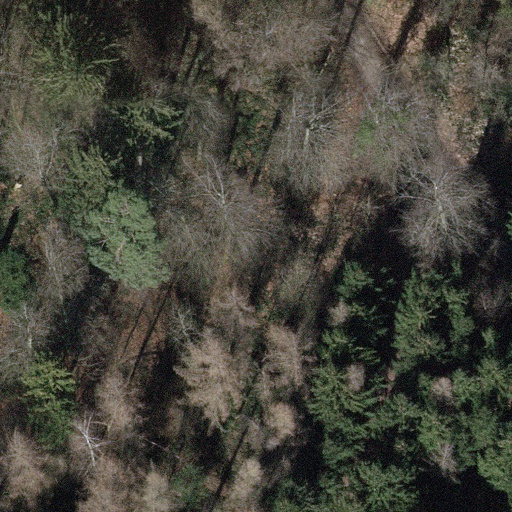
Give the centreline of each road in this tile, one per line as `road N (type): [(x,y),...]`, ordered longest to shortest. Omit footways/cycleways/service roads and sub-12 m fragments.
road 1 (track): [(425,148),(422,248),(397,388),(351,511)]
road 2 (track): [(321,0),(511,264)]
